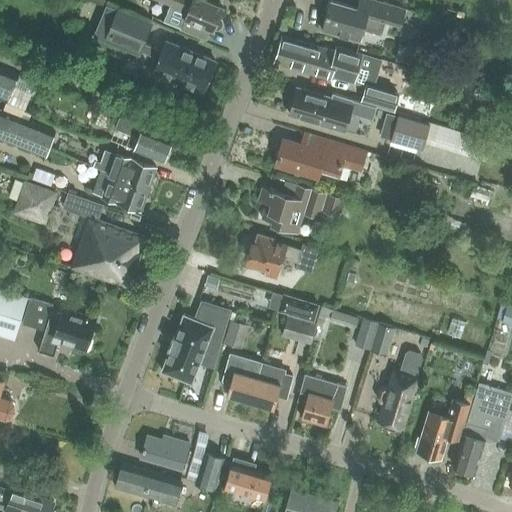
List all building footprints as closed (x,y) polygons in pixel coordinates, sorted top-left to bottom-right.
[(157,0),(188,11),(181,28),(206,39),(210,29),(213,31),(214,29),(218,29),(221,27),(223,24),(222,20),(219,17),(223,8),(203,0),(157,0)] [(406,9),(377,0),(358,0),(357,7),(332,0),(330,0),(321,30),(360,41),(363,29),(381,35),(385,21),(398,25),(397,29),(400,30),(402,20),(414,24),(417,12),(406,9)] [(163,50),(144,41),(152,22),(118,9),(107,37),(140,52),(140,49),(160,58),(155,71),(203,91),(215,59),(167,39),(163,50)] [(283,36),(275,63),(331,79),(331,77),(365,87),(366,82),(375,85),(383,60),(337,46),(335,52),(283,36)] [(0,98),(7,101),(8,99),(18,75),(0,67),(0,98)] [(376,106),(394,111),(400,92),(375,85),(366,82),(365,87),(360,101),(376,106)] [(342,111),(373,119),(376,106),(332,93),(330,100),(297,90),(290,115),(337,129),(342,111)] [(511,100),(503,98),(500,110),(511,113),(511,100)] [(6,102),(3,110),(20,117),(23,109),(6,102)] [(0,137),(48,156),(56,131),(20,117),(3,110),(0,108),(0,137)] [(391,141),(417,148),(423,149),(430,124),(413,119),(399,114),(391,141)] [(163,161),(164,159),(170,157),(172,151),(169,147),(172,139),(144,128),(145,127),(120,116),(115,128),(140,138),(135,150),(163,161)] [(341,145),(319,138),(315,149),(283,138),(275,164),(319,177),(321,173),(337,178),(339,174),(340,175),(343,166),(361,171),(368,150),(342,142),(341,145)] [(100,175),(148,190),(156,168),(117,153),(114,160),(106,157),(100,175)] [(141,210),(148,190),(100,175),(94,193),(141,210)] [(16,178),(10,195),(19,198),(15,212),(45,223),(57,193),(25,181),(16,178)] [(344,198),(327,192),(301,184),(297,197),(262,186),(258,200),(265,202),(261,217),(271,221),(271,224),(298,232),(304,213),(319,217),(321,211),(339,216),(344,198)] [(128,288),(146,237),(99,221),(105,205),(68,191),(62,207),(84,215),(75,238),(82,241),(72,268),(128,288)] [(451,219),(448,227),(456,230),(459,221),(451,219)] [(301,250),(273,242),(274,239),(258,234),(255,245),(253,244),(248,262),(266,267),(266,271),(276,274),(281,257),(297,262),(296,267),(312,272),(320,248),(303,243),(301,248),(301,250)] [(498,257),(494,269),(503,272),(507,259),(498,257)] [(0,332),(14,337),(27,297),(0,287),(0,332)] [(236,314),(272,325),(277,306),(242,295),(236,314)] [(60,313),(51,311),(51,310),(53,304),(30,297),(22,323),(45,330),(39,350),(55,355),(59,341),(88,349),(91,339),(89,338),(95,318),(62,308),(60,313)] [(162,369),(161,371),(163,371),(190,381),(190,382),(192,382),(192,381),(207,342),(219,346),(229,309),(202,301),(195,319),(185,315),(183,314),(183,316),(175,337),(173,336),(172,338),(174,339),(171,346),(169,346),(169,347),(170,348),(162,369)] [(511,307),(507,306),(502,323),(511,326),(511,324),(511,307)] [(332,309),(329,318),(355,326),(358,317),(332,309)] [(310,344),(316,324),(287,316),(282,335),(310,344)] [(370,349),(378,321),(364,317),(355,344),(370,349)] [(242,348),(249,325),(231,320),(224,343),(242,348)] [(378,321),(370,349),(383,353),(392,326),(378,321)] [(388,384),(390,385),(380,419),(385,420),(383,427),(395,431),(397,424),(401,426),(422,358),(420,354),(409,350),(405,353),(397,379),(391,377),(388,384)] [(492,351),(488,350),(482,367),(486,368),(492,351)] [(228,357),(222,379),(231,381),(227,394),(250,401),(257,378),(261,362),(230,353),(228,357)] [(257,378),(250,401),(274,408),(278,395),(286,398),(292,376),(285,374),(286,369),(261,362),(257,378)] [(340,408),(346,386),(305,373),(297,401),(305,403),(302,416),(326,423),(331,405),(340,408)] [(0,418),(5,420),(10,419),(14,412),(14,404),(10,400),(0,397),(0,395),(5,380),(0,378),(0,418)] [(487,436),(498,440),(511,395),(511,394),(480,385),(468,424),(466,423),(453,466),(476,473),(487,436)] [(466,389),(462,402),(470,404),(474,392),(466,389)] [(441,457),(447,438),(459,442),(470,404),(462,402),(456,400),(450,418),(429,411),(421,439),(419,438),(415,450),(441,457)] [(166,441),(148,435),(141,456),(182,470),(189,443),(168,437),(166,441)] [(215,489),(225,458),(205,452),(196,483),(215,489)] [(234,457),(225,488),(264,499),(271,474),(246,467),(248,461),(234,457)] [(170,502),(177,479),(118,461),(111,485),(170,502)] [(0,497),(9,500),(5,511),(7,511),(49,511),(53,501),(13,488),(12,491),(0,488),(0,497)] [(334,511),(338,501),(292,488),(284,511),(334,511)]
